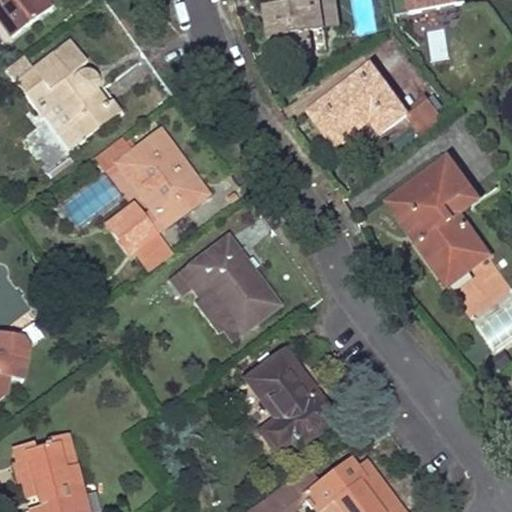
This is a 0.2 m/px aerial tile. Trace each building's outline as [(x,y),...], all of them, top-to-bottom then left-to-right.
[(0,0),(0,27),(9,40),(48,11),(40,0),(0,0)] [(313,0),(266,0),(268,11),(270,23),(263,25),(265,41),(267,54),(286,51),(287,59),(306,56),(303,35),(319,33),(315,8),(313,0)] [(464,0),(392,0),(395,16),(465,4),(464,0)] [(333,31),(329,5),(315,8),(319,33),(333,31)] [(268,11),(261,12),(263,25),(270,23),(268,11)] [(443,27),(425,31),(432,61),(449,58),(443,27)] [(69,46),(15,86),(38,119),(42,116),(67,153),(75,147),(116,117),(107,106),(102,109),(92,94),(93,90),(93,85),(91,81),(88,78),(79,76),(75,71),(83,65),(69,46)] [(268,61),(287,59),(286,51),(267,54),(268,61)] [(405,117),(371,70),(311,116),(325,136),(336,150),(352,139),(349,135),(368,121),(380,137),(405,117)] [(153,235),(202,198),(184,174),(156,135),(114,165),(149,213),(141,220),(136,214),(109,234),(126,255),(130,251),(153,235)] [(62,161),(40,177),(43,180),(65,164),(62,161)] [(470,191),(450,163),(395,202),(417,232),(422,228),(428,237),(418,244),(441,276),(460,262),(468,274),(489,259),(459,217),(452,222),(443,211),(470,191)] [(479,203),(470,191),(443,211),(452,222),(459,217),(479,203)] [(417,232),(395,202),(390,206),(418,244),(428,237),(422,228),(417,232)] [(136,214),(131,206),(105,227),(109,234),(136,214)] [(159,244),(153,235),(130,251),(137,259),(159,244)] [(235,337),(274,308),(253,279),(225,240),(186,269),(235,337)] [(468,274),(460,262),(441,276),(449,287),(468,274)] [(235,337),(186,269),(168,282),(178,296),(187,289),(227,343),(235,337)] [(0,399),(3,397),(5,381),(22,384),(27,349),(20,340),(0,337),(0,399)] [(290,368),(281,356),(273,363),(281,374),(290,368)] [(281,374),(273,363),(244,385),(266,414),(270,410),(278,421),(258,435),(273,456),(293,441),(298,449),(331,424),(311,397),(290,368),(281,374)] [(46,511),(83,511),(63,437),(46,442),(47,449),(32,453),(31,447),(13,452),(16,465),(12,466),(17,484),(22,483),(26,500),(43,496),(46,511)] [(354,472),(349,463),(324,481),(312,464),(289,481),(247,511),(282,511),(295,503),(299,508),(304,505),(309,511),(311,510),(312,511),(321,511),(331,505),(335,511),(397,511),(379,486),(370,493),(354,472)] [(379,486),(363,465),(354,472),(370,493),(379,486)] [(294,511),(299,508),(295,503),(282,511),(294,511)]
